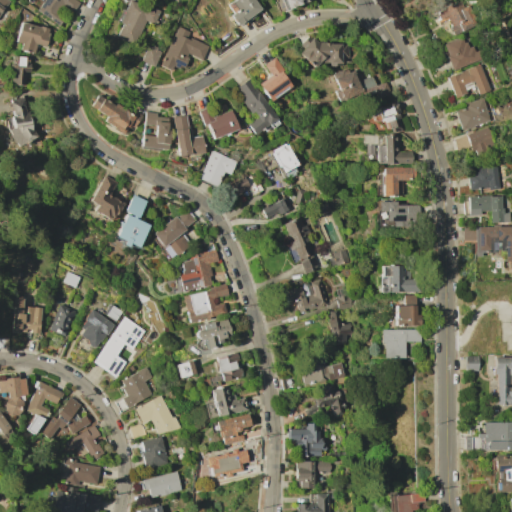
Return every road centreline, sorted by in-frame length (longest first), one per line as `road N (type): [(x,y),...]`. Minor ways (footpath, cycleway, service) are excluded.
road 1 (residential): [(101,0),(77,51),(76,105),(102,146),(200,203),(234,248),(270,381),(272,511)]
road 2 (tertiary): [(367,0),(404,59),(438,169),(448,511)]
road 3 (residential): [(77,51),(130,90),(172,94),(288,27),(376,10)]
road 4 (residential): [(0,360),(55,368),(103,402),(124,450),(120,511)]
